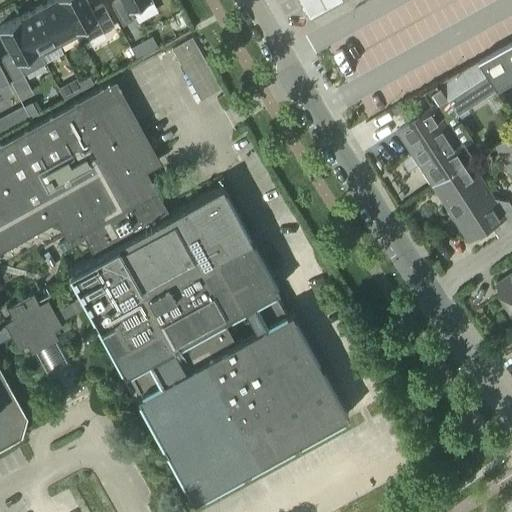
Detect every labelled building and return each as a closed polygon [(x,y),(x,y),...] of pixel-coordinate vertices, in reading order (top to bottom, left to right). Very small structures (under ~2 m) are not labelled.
[(83,42),(60,0),(48,0),(38,6),(59,46),(78,36),(81,43),(83,42)] [(86,0),(60,0),(83,42),(114,25),(102,4),(92,10),(86,0)] [(116,0),(111,3),(122,24),(134,18),(131,13),(153,1),(152,0),(116,0)] [(38,6),(18,16),(43,63),(45,62),(41,55),(59,46),(38,6)] [(43,63),(18,16),(0,25),(0,31),(11,53),(1,59),(12,80),(43,63)] [(130,48),(136,58),(157,47),(151,36),(130,48)] [(220,89),(191,38),(171,49),(200,100),(220,89)] [(511,42),(503,48),(511,65),(511,42)] [(511,79),(511,65),(503,48),(480,61),(497,88),(511,79)] [(480,61),(443,84),(461,111),(497,88),(480,61)] [(78,81),(82,89),(93,83),(89,76),(78,81)] [(72,95),(82,89),(78,81),(68,87),(72,95)] [(0,243),(58,211),(69,230),(86,220),(102,249),(161,217),(140,179),(134,183),(130,171),(151,159),(110,84),(111,84),(110,82),(102,86),(77,100),(76,99),(74,103),(52,115),(51,113),(48,115),(49,116),(27,128),(26,127),(23,129),(24,130),(1,142),(1,141),(0,141),(0,243)] [(31,103),(23,107),(29,118),(37,114),(31,103)] [(434,185),(471,161),(435,106),(399,129),(434,185)] [(511,134),(496,145),(511,170),(511,134)] [(471,161),(434,185),(470,240),(492,225),(500,238),(511,230),(511,208),(504,213),(471,161)] [(6,325),(0,328),(0,439),(17,430),(17,431),(21,415),(12,398),(16,396),(1,370),(0,370),(0,340),(11,335),(18,348),(22,346),(24,351),(29,348),(31,352),(44,345),(58,337),(56,333),(60,331),(57,326),(61,324),(59,320),(87,306),(124,372),(125,372),(138,394),(136,395),(193,499),(347,414),(221,184),(161,217),(102,249),(67,269),(81,296),(54,310),(47,297),(38,302),(33,291),(29,293),(29,294),(10,305),(10,304),(6,306),(12,316),(4,321),(6,325)] [(511,273),(497,282),(511,305),(511,273)]
